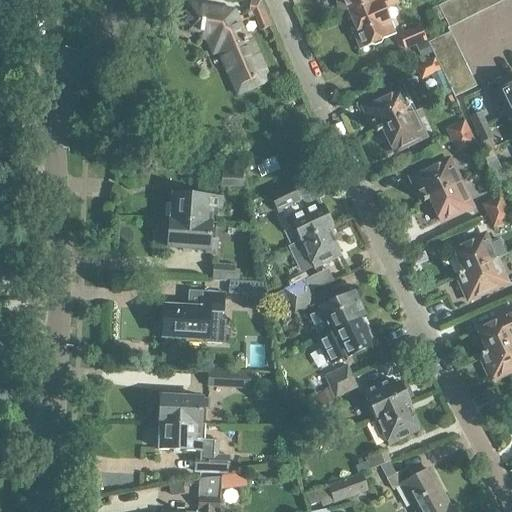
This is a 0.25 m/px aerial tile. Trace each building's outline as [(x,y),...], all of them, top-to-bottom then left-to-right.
[(253,18),(260,32),(269,28),(258,2),(249,0),(247,13),(236,18),(234,17),(235,11),(188,4),(184,31),(198,33),(201,39),(206,40),(212,55),(217,52),(236,95),(269,81),(249,35),(244,37),(239,24),(253,18)] [(334,0),(341,14),(346,12),(347,14),(379,1),(378,0),(334,0)] [(380,0),(379,1),(347,14),(354,28),(350,30),(359,51),(371,46),(374,47),(381,44),(382,41),(396,35),(385,11),(399,4),(397,0),(380,0)] [(461,0),(450,0),(449,1),(459,23),(470,18),(461,0)] [(474,0),(461,0),(470,18),(480,13),(474,0)] [(486,0),(474,0),(480,13),(491,8),(486,0)] [(436,7),(447,28),(459,23),(449,1),(436,7)] [(405,50),(427,41),(419,26),(398,35),(405,50)] [(428,43),(433,54),(455,43),(448,28),(446,30),(448,34),(428,43)] [(433,54),(438,65),(460,54),(455,43),(433,54)] [(438,65),(443,75),(465,65),(460,54),(438,65)] [(421,80),(440,71),(434,58),(415,68),(421,80)] [(443,75),(449,86),(471,76),(465,65),(443,75)] [(471,76),(449,86),(454,98),(476,87),(471,76)] [(504,78),(486,86),(494,104),(501,101),(507,114),(511,112),(511,84),(508,87),(504,78)] [(375,134),(382,131),(381,130),(411,115),(400,92),(364,110),(375,134)] [(480,113),(470,118),(476,130),(486,125),(480,113)] [(392,153),(423,138),(411,115),(381,130),(382,131),(392,153)] [(445,130),(451,142),(470,133),(464,121),(445,130)] [(486,125),(476,130),(487,152),(495,148),(491,139),(492,138),(486,125)] [(457,154),(476,145),(470,133),(451,142),(457,154)] [(262,163),(263,165),(256,168),(261,178),(281,169),(275,157),(262,163)] [(496,159),(486,163),(492,176),(502,171),(496,159)] [(429,201),(428,199),(458,185),(447,161),(410,179),(422,204),(429,201)] [(507,184),(502,171),(492,176),(498,188),(507,184)] [(243,174),(221,173),(220,188),(242,189),(243,174)] [(439,223),(469,208),(458,185),(428,199),(429,201),(439,223)] [(286,209),(301,242),(328,230),(332,228),(323,208),(319,210),(316,205),(301,212),(290,187),(270,196),(278,213),(286,209)] [(511,193),(502,198),(502,199),(506,207),(509,215),(511,213),(511,193)] [(170,196),(169,222),(211,225),(212,211),(220,212),(221,200),(170,196)] [(481,205),(487,217),(506,207),(502,199),(502,198),(501,196),(481,205)] [(263,202),(262,198),(250,203),(252,207),(263,202)] [(511,219),(509,215),(506,207),(487,217),(492,229),(511,220),(511,219)] [(209,240),(211,225),(169,222),(167,249),(216,252),(217,241),(209,240)] [(288,248),(295,262),(307,256),(313,269),(341,256),(328,230),(301,242),(288,248)] [(453,252),(462,273),(463,275),(494,260),(508,254),(500,238),(487,244),(484,237),(453,252)] [(505,283),(494,260),(463,275),(462,273),(456,276),(468,301),(505,283)] [(213,264),(211,281),(233,283),(234,282),(236,266),(213,264)] [(271,297),(267,299),(268,310),(268,312),(289,302),(289,301),(311,291),(306,280),(283,291),(271,297)] [(246,309),(268,310),(267,299),(265,284),(234,282),(233,283),(211,281),(210,293),(246,295),(246,309)] [(289,301),(289,302),(294,313),(316,303),(311,291),(289,301)] [(162,337),(225,341),(226,323),(208,322),(209,312),(222,313),(223,296),(201,294),(201,310),(163,308),(162,337)] [(309,316),(319,338),(329,334),(330,336),(362,321),(364,320),(352,294),(319,309),(320,311),(309,316)] [(511,314),(476,331),(486,353),(487,354),(511,343),(511,314)] [(318,338),(331,366),(374,346),(362,321),(330,336),(329,334),(319,338),(318,338)] [(490,381),(509,372),(511,378),(511,343),(487,354),(486,353),(479,356),(490,381)] [(325,383),(328,389),(329,389),(335,399),(357,389),(347,366),(324,378),(326,383),(325,383)] [(255,374),(209,372),(208,388),(255,389),(255,374)] [(328,389),(325,383),(322,377),(310,383),(316,395),(328,390),(328,389)] [(363,394),(376,420),(406,406),(406,405),(408,404),(399,384),(394,387),(391,381),(363,394)] [(303,400),(298,390),(285,396),(290,406),(303,400)] [(320,408),(333,402),(328,391),(314,397),(320,408)] [(159,397),(158,424),(200,426),(201,411),(207,411),(208,400),(159,397)] [(418,432),(406,406),(376,420),(388,446),(418,432)] [(199,441),(200,426),(158,424),(157,450),(195,452),(194,472),(228,473),(229,456),(218,456),(219,442),(199,441)] [(390,463),(386,452),(364,460),(365,463),(368,471),(379,467),(389,463),(390,463)] [(355,467),(358,475),(368,471),(365,463),(355,467)] [(401,486),(389,463),(379,467),(392,491),(401,486)] [(401,485),(415,511),(433,511),(446,505),(428,470),(401,485)] [(220,511),(221,487),(240,485),(242,474),(221,478),(199,478),(197,511),(220,511)] [(333,503),(334,505),(368,492),(361,474),(316,491),(322,508),(333,503)]
